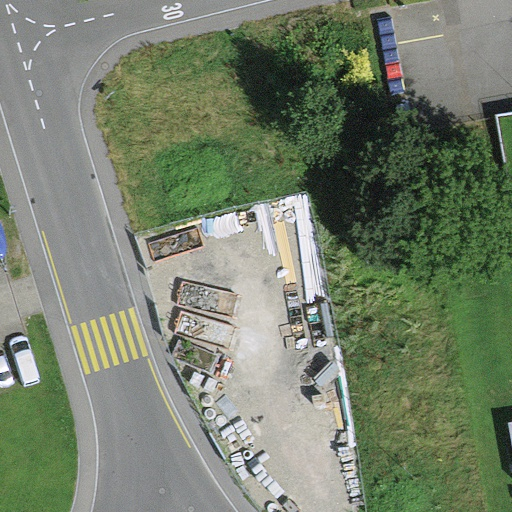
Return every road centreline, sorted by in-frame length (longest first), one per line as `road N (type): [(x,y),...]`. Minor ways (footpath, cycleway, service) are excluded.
road 1 (residential): [(23,45),(147,448)]
road 2 (residential): [(23,45),(195,0)]
